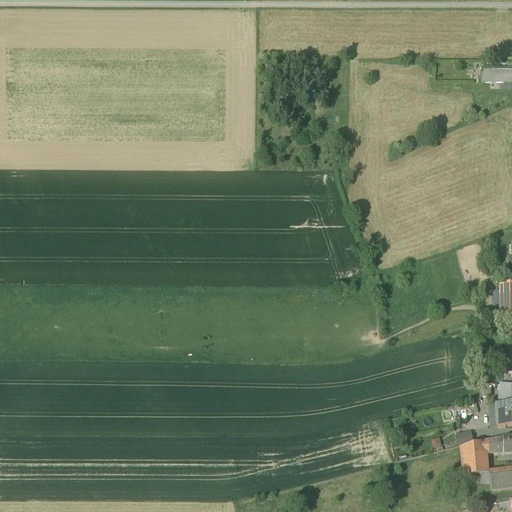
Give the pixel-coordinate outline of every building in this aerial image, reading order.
[(511,68),(510,69),(481,69),(481,84),(511,83),(511,68)] [(511,285),(499,287),(500,323),(511,322),(511,285)] [(510,405),(496,405),(497,429),(505,429),(505,428),(511,427),(510,405)] [(470,433),(455,436),(457,448),(461,447),(460,442),(471,439),(470,433)] [(511,438),(503,439),(503,452),(503,453),(511,453),(511,438)] [(471,439),(460,442),(461,447),(468,446),(473,445),(471,439)] [(503,439),(483,444),(484,453),(503,452),(503,439)] [(433,449),(441,448),(440,440),(432,441),(433,449)] [(483,444),(468,447),(468,446),(461,447),(464,479),(486,475),(484,453),(483,444)] [(511,470),(489,473),(490,484),(511,481),(511,470)] [(511,481),(490,484),(491,492),(511,489),(511,481)]
